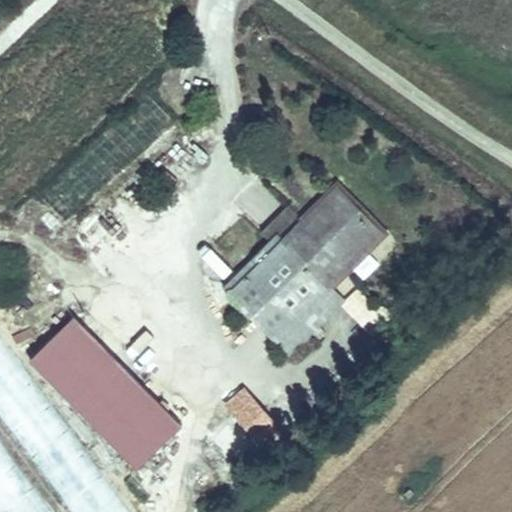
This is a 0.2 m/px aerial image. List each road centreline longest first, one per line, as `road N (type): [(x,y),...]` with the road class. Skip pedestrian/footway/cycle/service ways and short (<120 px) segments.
road 1 (track): [(222,0),(221,184),(192,266),(212,382),(178,511)]
road 2 (residential): [(285,0),(511,158)]
